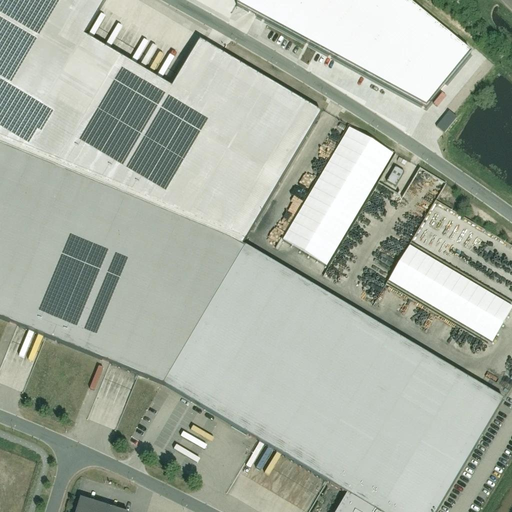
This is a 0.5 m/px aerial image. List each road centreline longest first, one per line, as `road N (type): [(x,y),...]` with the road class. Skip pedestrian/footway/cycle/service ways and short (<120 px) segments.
road 1 (unclassified): [(179,0),(511,215)]
road 2 (unclassified): [(73,447),(204,511)]
